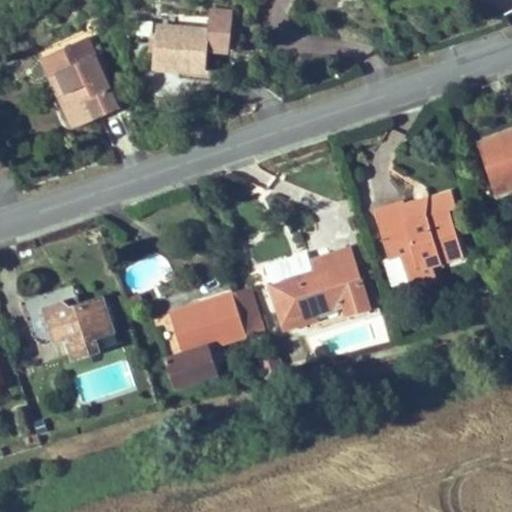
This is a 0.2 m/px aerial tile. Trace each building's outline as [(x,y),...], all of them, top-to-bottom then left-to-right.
[(155,67),(205,72),(207,49),(230,51),(233,12),(210,10),(208,30),(159,25),(155,67)] [(102,72),(87,38),(43,57),(61,97),(70,92),(85,124),(119,109),(109,88),(104,90),(97,75),(102,72)] [(109,88),(102,72),(97,75),(104,90),(109,88)] [(85,124),(70,92),(61,97),(75,129),(85,124)] [(511,131),(481,143),(499,193),(511,188),(511,131)] [(403,203),(376,211),(390,258),(401,255),(409,279),(412,289),(437,281),(432,266),(464,256),(450,209),(456,207),(451,191),(430,197),(428,190),(425,189),(419,190),(418,194),(420,200),(404,205),(403,203)] [(320,258),(310,261),(313,271),(271,285),(286,329),(317,319),(315,313),(314,309),(344,299),(346,303),(349,314),(370,307),(351,248),(326,256),(327,259),(321,261),(320,258)] [(307,252),(265,265),(271,285),(313,271),(310,261),(307,252)] [(390,258),(386,260),(394,284),(409,279),(401,255),(390,258)] [(253,286),(234,293),(247,335),(266,329),(253,286)] [(247,335),(234,293),(201,303),(204,313),(173,322),(183,354),(166,359),(175,387),(219,373),(211,347),(247,335)] [(67,337),(74,359),(100,350),(96,337),(115,331),(104,297),(80,305),(72,307),(64,301),(44,308),(55,341),(67,337)] [(80,305),(78,297),(64,301),(72,307),(80,305)] [(511,298),(488,304),(492,319),(511,313),(511,298)] [(344,299),(314,309),(315,313),(346,303),(344,299)] [(173,322),(204,313),(201,303),(170,313),(173,322)] [(31,316),(35,343),(50,340),(45,314),(31,316)]
